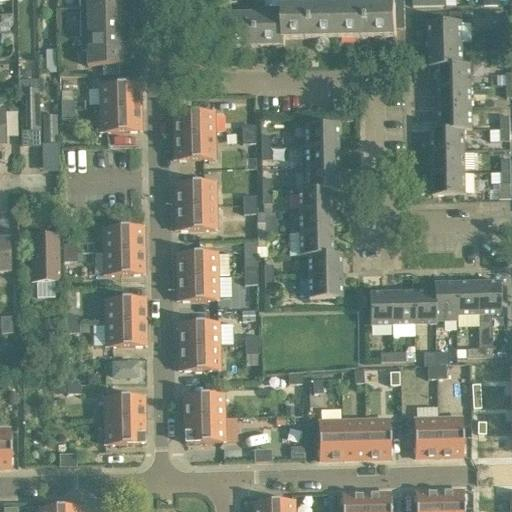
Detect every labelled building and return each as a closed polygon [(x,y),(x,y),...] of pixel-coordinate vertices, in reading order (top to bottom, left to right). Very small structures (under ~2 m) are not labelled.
[(120,0),(78,0),(79,10),(121,9),(120,0)] [(284,41),(283,9),(265,9),(265,0),(254,1),(254,9),(245,9),(246,16),(220,16),(220,28),(226,28),(227,48),(284,47),(284,41)] [(356,0),(357,7),(339,7),(340,39),(396,38),(395,31),(404,30),(403,0),(394,0),(394,6),(376,6),(376,0),(370,0),(367,0),(356,0)] [(412,0),(412,8),(444,8),(443,0),(412,0)] [(340,39),(339,7),(283,9),(284,41),(340,39)] [(121,9),(79,10),(80,39),(122,38),(121,9)] [(13,26),(13,18),(0,17),(0,47),(13,48),(13,46),(13,35),(10,32),(10,29),(13,26)] [(429,46),(462,46),(461,23),(428,24),(429,46)] [(498,45),(507,44),(507,32),(498,32),(498,45)] [(122,67),(122,38),(80,39),(80,53),(86,53),(86,68),(122,67)] [(507,57),(507,44),(498,45),(498,57),(507,57)] [(462,66),(462,46),(429,46),(430,69),(437,68),(462,68),(462,66)] [(470,66),(462,66),(462,68),(437,68),(438,89),(471,88),(470,66)] [(59,67),(59,77),(69,77),(69,71),(64,67),(59,67)] [(139,110),(139,86),(100,87),(100,111),(125,110),(139,110)] [(471,110),(471,88),(438,89),(439,111),(471,110)] [(38,91),(19,92),(20,132),(39,131),(38,91)] [(61,112),(74,112),(74,103),(60,103),(61,112)] [(125,110),(100,111),(101,135),(140,134),(139,110),(125,110)] [(471,110),(439,111),(439,132),(464,131),(464,132),(472,132),(471,110)] [(74,112),(61,112),(61,121),(74,121),(74,112)] [(174,139),(213,138),(212,114),(173,115),(174,139)] [(42,117),(43,146),(56,145),(55,117),(42,117)] [(500,131),(509,131),(509,118),(500,118),(500,131)] [(304,149),(337,149),(337,126),(304,127),(304,149)] [(255,137),(254,128),(241,128),(242,137),(255,137)] [(464,131),(439,132),(431,132),(432,154),(464,153),(464,132),(464,131)] [(509,131),(500,131),(501,143),(510,143),(509,131)] [(255,146),(255,137),(242,137),(242,147),(255,146)] [(213,162),(213,138),(174,139),(175,163),(213,162)] [(260,150),(269,150),(269,138),(260,138),(260,150)] [(338,170),(337,149),(304,149),(305,171),(338,170)] [(270,163),(269,150),(260,150),(261,163),(270,163)] [(465,175),(464,153),(432,154),(432,176),(465,175)] [(501,174),(510,174),(510,161),(501,161),(501,174)] [(338,170),(305,171),(305,192),(330,191),(330,192),(338,192),(338,170)] [(510,174),(501,174),(501,187),(499,187),(500,201),(511,202),(510,174)] [(465,175),(432,176),(433,198),(465,197),(465,175)] [(261,194),(271,193),(270,181),(261,181),(261,194)] [(182,209),(214,209),(214,185),(175,185),(176,209),(182,209)] [(330,191),(305,192),(297,192),(298,214),(331,214),(330,192),(330,191)] [(61,220),(61,193),(60,193),(60,198),(39,199),(41,222),(62,221),(61,220)] [(271,206),(271,193),(261,194),(262,206),(271,206)] [(256,207),(255,198),(242,199),(242,208),(247,208),(256,207)] [(256,217),(256,207),(247,208),(242,208),(243,217),(256,217)] [(215,233),(214,209),(182,209),(176,209),(176,233),(215,233)] [(331,214),(298,214),(298,236),(331,235),(331,214)] [(256,237),(265,237),(264,224),(255,224),(256,237)] [(142,229),(103,230),(104,254),(131,253),(143,253),(142,229)] [(331,235),(298,236),(299,258),(307,258),(332,258),(332,256),(331,235)] [(30,285),(54,284),(59,284),(58,236),(29,237),(30,285)] [(265,249),(265,237),(256,237),(256,250),(265,249)] [(9,240),(0,240),(0,274),(10,274),(9,240)] [(243,245),(243,259),(256,258),(255,244),(243,245)] [(63,255),(76,255),(76,246),(63,246),(63,255)] [(131,253),(104,254),(104,278),(143,277),(143,256),(143,253),(131,253)] [(76,264),(76,255),(63,255),(63,264),(76,264)] [(177,280),(216,279),(216,255),(177,256),(177,280)] [(340,256),(332,256),(332,258),(307,258),(307,279),(340,278),(340,256)] [(263,280),(272,280),(272,267),(263,267),(263,280)] [(244,279),(257,278),(256,269),(243,270),(244,279)] [(257,278),(244,279),(244,288),(257,287),(257,278)] [(340,278),(307,279),(308,301),(341,300),(340,278)] [(216,279),(177,280),(178,304),(217,303),(216,279)] [(272,280),(263,280),(264,292),(273,292),(272,280)] [(477,285),(478,317),(500,317),(499,284),(477,285)] [(456,318),(456,285),(433,286),(433,294),(434,323),(435,323),(457,323),(456,318)] [(478,317),(477,285),(456,285),(456,318),(478,317)] [(413,327),(412,294),(390,295),(391,327),(413,327)] [(433,294),(412,294),(413,327),(435,326),(435,323),(434,323),(433,294)] [(391,327),(390,295),(368,295),(368,313),(369,327),(369,328),(391,327)] [(106,326),(144,325),(144,301),(105,302),(106,326)] [(243,324),(256,323),(256,313),(243,314),(243,324)] [(65,327),(78,326),(78,317),(65,318),(65,327)] [(0,318),(0,335),(13,335),(11,318),(0,318)] [(144,325),(106,326),(106,350),(145,349),(144,325)] [(179,350),(218,349),(217,325),(178,326),(179,350)] [(78,326),(65,327),(65,336),(79,335),(78,326)] [(245,348),(258,348),(258,339),(245,339),(245,348)] [(258,357),(258,348),(245,348),(245,357),(258,357)] [(218,349),(179,350),(180,374),(218,373),(218,349)] [(491,350),(478,351),(478,360),(491,360),(491,350)] [(478,360),(478,351),(466,351),(466,360),(478,360)] [(448,354),(435,355),(435,368),(448,368),(448,367),(448,354)] [(392,364),(392,355),(379,355),(380,364),(392,364)] [(392,355),(392,364),(405,364),(405,355),(392,355)] [(435,368),(435,355),(422,355),(423,369),(435,368)] [(113,379),(136,379),(136,366),(113,367),(113,379)] [(435,369),(436,382),(445,382),(445,368),(435,369)] [(436,382),(435,369),(426,369),(427,382),(436,382)] [(354,386),(364,385),(362,372),(353,373),(354,386)] [(398,388),(398,375),(388,375),(388,388),(398,388)] [(288,377),(288,387),(301,387),(301,377),(288,377)] [(322,396),(321,383),(312,384),(313,397),(322,396)] [(67,387),(67,396),(80,396),(80,387),(67,387)] [(480,399),(479,387),(471,387),(472,399),(480,399)] [(184,422),(223,421),(222,397),(183,398),(184,422)] [(105,424),(143,423),(143,399),(104,400),(105,424)] [(480,411),(480,399),(472,399),(472,411),(480,411)] [(284,419),(292,419),(293,409),(284,409),(284,419)] [(286,428),(286,419),(275,420),(275,429),(286,428)] [(223,445),(223,421),(184,422),(185,446),(223,445)] [(461,421),(437,422),(438,460),(462,460),(461,421)] [(438,460),(437,422),(413,422),(414,461),(438,460)] [(144,447),(143,423),(105,424),(105,447),(144,447)] [(366,462),(365,423),(342,424),(343,463),(366,462)] [(389,423),(365,423),(366,462),(390,462),(389,423)] [(343,463),(342,424),(318,425),(319,463),(343,463)] [(485,425),(477,425),(477,437),(485,437),(485,425)] [(0,471),(10,471),(9,432),(0,432),(0,471)] [(290,450),(290,462),(302,462),(302,450),(290,450)] [(270,452),(254,452),(254,465),(270,464),(270,452)] [(76,469),(75,457),(59,457),(59,469),(76,469)] [(486,490),(487,507),(510,506),(510,490),(486,490)] [(462,511),(463,493),(439,494),(439,511),(462,511)] [(439,511),(439,494),(415,495),(415,511),(439,511)] [(365,511),(365,496),(341,497),(341,511),(365,511)] [(389,511),(389,496),(365,496),(365,511),(389,511)] [(253,511),(292,511),(293,503),(254,504),(253,511)]
